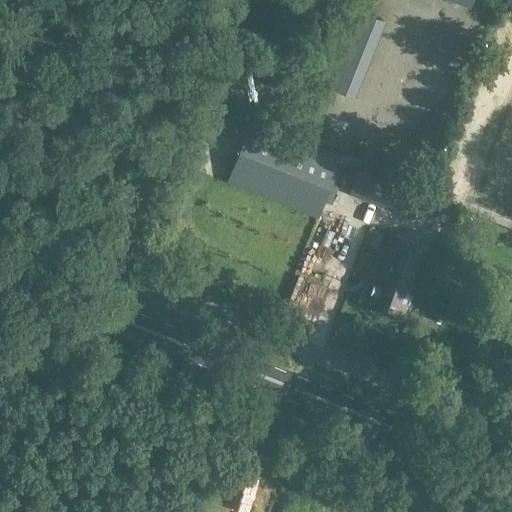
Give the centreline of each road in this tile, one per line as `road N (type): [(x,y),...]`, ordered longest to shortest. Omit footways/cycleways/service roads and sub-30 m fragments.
road 1 (unclassified): [(312,353),(0,218)]
road 2 (primary): [(295,390),(0,272)]
road 3 (primary): [(511,478),(295,390)]
road 4 (unclassified): [(511,418),(312,353)]
